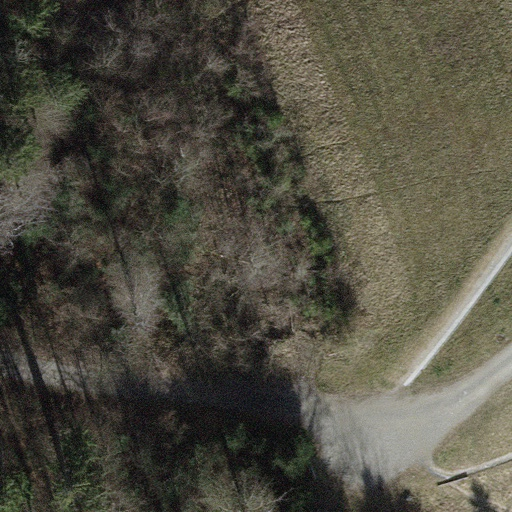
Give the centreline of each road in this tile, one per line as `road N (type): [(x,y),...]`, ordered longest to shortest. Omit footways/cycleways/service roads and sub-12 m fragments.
road 1 (track): [(0,370),(371,439)]
road 2 (track): [(511,361),(476,391),(371,439)]
